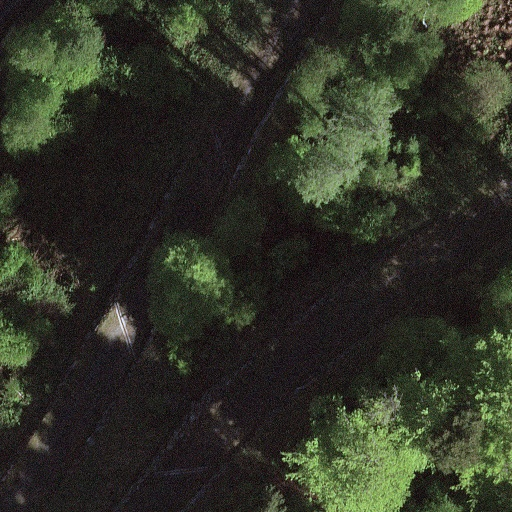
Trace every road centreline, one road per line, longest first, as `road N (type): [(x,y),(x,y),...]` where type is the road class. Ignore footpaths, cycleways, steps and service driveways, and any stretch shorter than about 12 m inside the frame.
road 1 (track): [(300,0),(108,356),(5,511)]
road 2 (track): [(153,511),(267,378),(511,202)]
